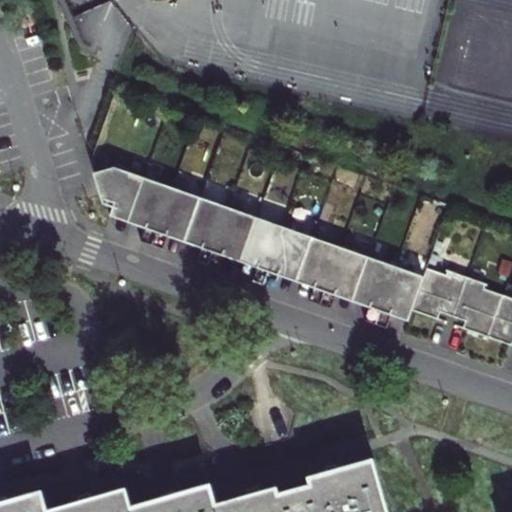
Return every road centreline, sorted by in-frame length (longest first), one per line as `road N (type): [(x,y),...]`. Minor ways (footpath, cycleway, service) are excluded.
road 1 (residential): [(43,235),(511,398)]
road 2 (residential): [(0,33),(40,165),(43,235)]
